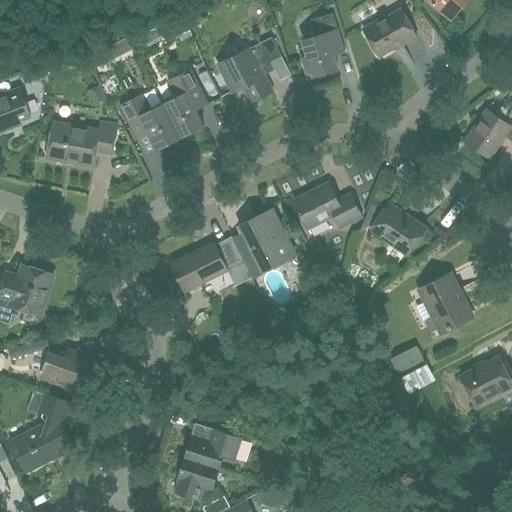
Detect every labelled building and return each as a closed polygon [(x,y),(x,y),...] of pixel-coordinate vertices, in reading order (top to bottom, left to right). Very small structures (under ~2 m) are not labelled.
[(428,0),(452,19),(467,0),(428,0)] [(382,17),(363,28),(379,56),(401,43),(402,45),(417,36),(400,9),(382,19),(382,17)] [(302,39),(307,73),(312,71),(313,76),(338,69),(330,43),(341,39),(333,12),(311,19),(316,35),(302,39)] [(177,28),(181,39),(193,35),(188,23),(177,28)] [(272,36),(249,48),(218,63),(233,92),(244,86),(252,101),(272,91),(264,75),(275,70),(271,62),(282,56),(272,36)] [(105,53),(103,49),(89,56),(90,58),(95,68),(109,60),(105,53)] [(51,59),(39,63),(43,76),(48,73),(51,59)] [(163,103),(181,137),(204,125),(196,109),(208,103),(190,69),(168,80),(176,96),(163,103)] [(108,99),(99,84),(88,90),(96,106),(108,99)] [(0,130),(21,123),(19,120),(30,116),(20,88),(0,95),(0,130)] [(181,137),(163,103),(150,110),(142,94),(120,105),(133,131),(145,125),(158,149),(181,137)] [(487,110),(466,140),(489,157),(510,126),(487,110)] [(112,153),(117,125),(101,122),(99,130),(53,122),(47,157),(94,166),(97,150),(112,153)] [(338,200),(329,183),(293,201),(307,228),(333,214),(340,227),(362,216),(351,193),(338,200)] [(425,228),(389,203),(371,230),(407,254),(425,228)] [(295,255),(273,212),(241,228),(262,271),(295,255)] [(227,270),(214,244),(196,253),(195,251),(171,263),(185,291),(227,270)] [(5,273),(0,289),(0,320),(9,324),(15,306),(40,314),(53,274),(23,265),(19,277),(5,273)] [(426,300),(416,305),(423,320),(434,315),(441,329),(470,315),(450,276),(421,290),(426,300)] [(247,317),(254,329),(272,320),(263,302),(250,309),(247,317)] [(15,356),(46,348),(43,338),(12,347),(15,356)] [(51,354),(43,377),(88,392),(99,359),(81,354),(80,348),(51,354)] [(511,380),(499,356),(460,376),(475,404),(511,385),(511,380)] [(47,422),(12,440),(27,471),(52,458),(51,456),(72,445),(63,427),(71,403),(45,394),(38,414),(44,416),(47,422)] [(192,434),(185,457),(218,468),(222,456),(234,460),(241,438),(218,430),(215,442),(192,434)] [(185,457),(178,480),(175,492),(207,502),(218,468),(185,457)] [(268,477),(280,481),(283,469),(272,466),(268,477)] [(224,495),(202,506),(205,511),(219,511),(230,506),(224,495)] [(230,506),(219,511),(244,511),(239,502),(230,506)]
